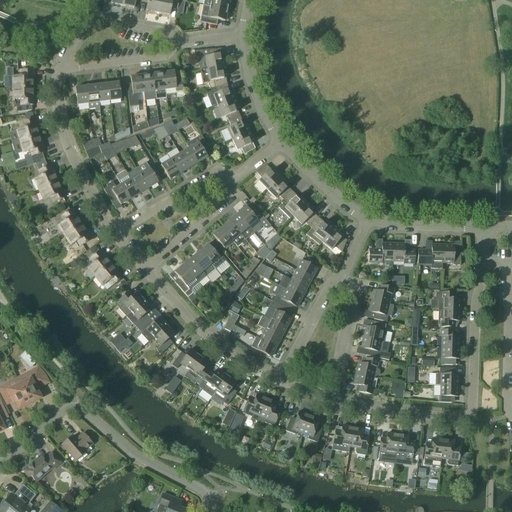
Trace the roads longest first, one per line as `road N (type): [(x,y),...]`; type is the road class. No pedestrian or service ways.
road 1 (residential): [(332,400),(468,416),(481,262)]
road 2 (residential): [(206,511),(202,491),(133,455),(76,407),(62,409),(0,467)]
road 3 (residential): [(59,70),(59,119),(113,234)]
road 4 (residential): [(144,269),(207,335),(278,381)]
road 5 (residential): [(511,417),(508,271),(481,262)]
road 6 (residential): [(231,181),(208,177),(113,234)]
road 7 (residential): [(144,269),(225,201),(231,181)]
road 8 (residential): [(332,400),(353,299),(340,281)]
road 9 (residential): [(59,70),(166,56),(174,44)]
road 10 (residential): [(340,281),(328,284),(278,381)]
